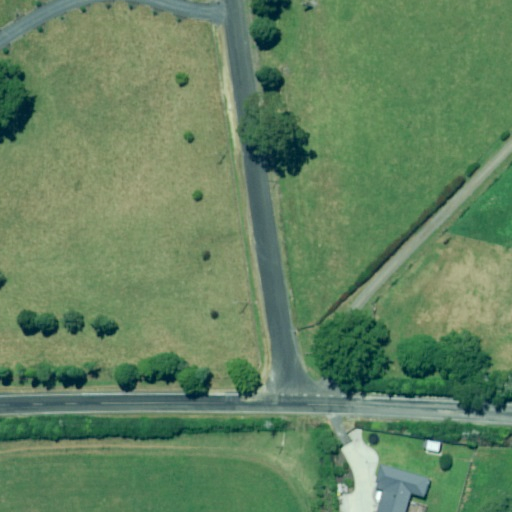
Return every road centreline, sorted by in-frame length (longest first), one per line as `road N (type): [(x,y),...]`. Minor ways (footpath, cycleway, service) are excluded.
road 1 (unclassified): [(288,403),(231,0)]
road 2 (tertiary): [(0,404),(288,403)]
road 3 (tertiary): [(288,403),(511,414)]
